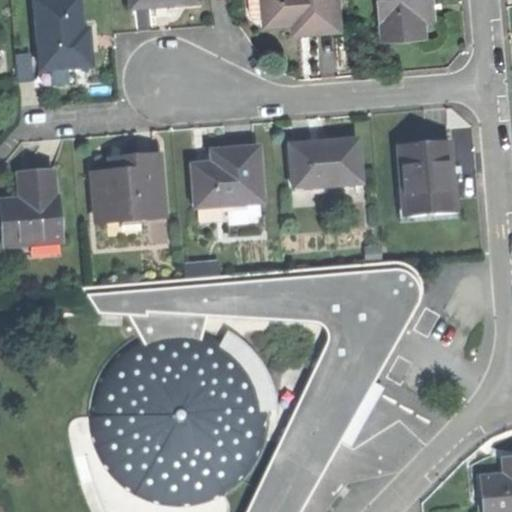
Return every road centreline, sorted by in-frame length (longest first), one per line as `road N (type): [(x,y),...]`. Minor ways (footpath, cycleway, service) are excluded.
road 1 (residential): [(491,85),(235,103),(182,78)]
road 2 (residential): [(511,305),(491,85)]
road 3 (residential): [(383,511),(457,436),(511,399)]
